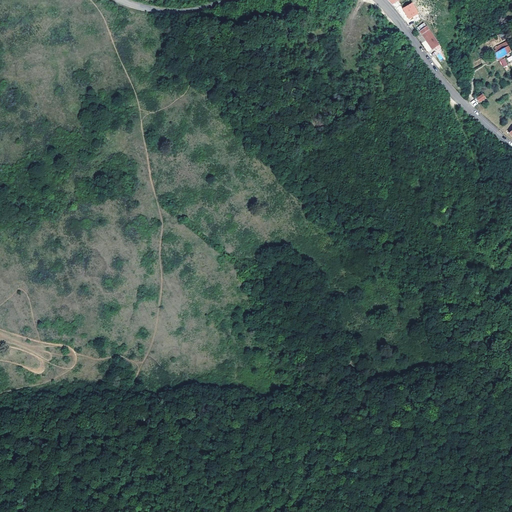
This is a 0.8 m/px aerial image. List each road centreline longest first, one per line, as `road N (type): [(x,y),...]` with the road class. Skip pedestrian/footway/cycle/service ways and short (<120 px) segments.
road 1 (track): [(511,325),(422,245),(322,193),(313,164),(296,157),(286,123),(253,90),(228,42),(216,37),(195,76),(157,112),(141,109),(89,0)]
road 2 (track): [(141,109),(161,218),(161,291),(149,349),(125,392),(115,511)]
road 3 (track): [(364,0),(342,63),(381,76),(398,171),(460,278)]
road 4 (track): [(0,330),(74,353),(55,380),(0,393)]
road 5 (track): [(451,92),(484,191),(511,242)]
road 6 (unclassified): [(376,0),(455,96)]
